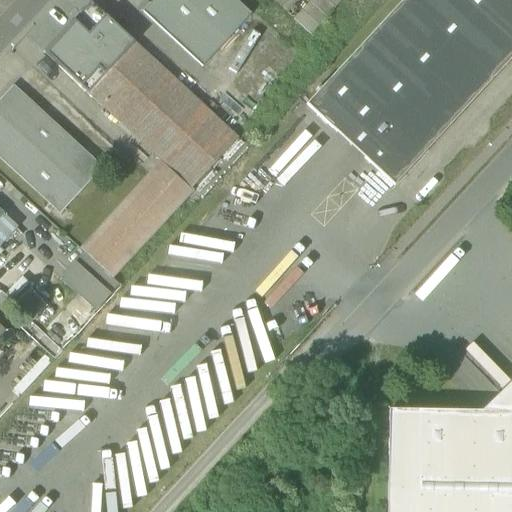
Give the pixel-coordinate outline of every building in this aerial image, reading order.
[(251,16),(233,0),(154,0),(142,13),(202,68),(251,16)] [(308,0),(292,18),(309,32),(338,0),(308,0)] [(394,187),(511,59),(511,0),(403,0),(321,90),(318,87),(316,90),(318,92),(305,106),(394,187)] [(90,3),(43,53),(87,94),(134,44),(90,3)] [(87,95),(160,162),(191,190),(238,140),(134,44),(87,94),(87,95)] [(0,100),(0,160),(60,215),(101,170),(105,165),(99,160),(95,164),(12,87),(0,100)] [(193,192),(191,190),(160,162),(80,250),(84,254),(112,280),(193,192)] [(4,216),(0,219),(0,246),(17,228),(4,216)] [(84,254),(75,264),(109,296),(119,286),(112,280),(84,254)] [(94,312),(109,296),(75,264),(59,280),(94,312)] [(472,358),(501,388),(509,381),(480,351),(472,358)] [(511,511),(511,383),(481,414),(388,412),(386,511),(511,511)]
